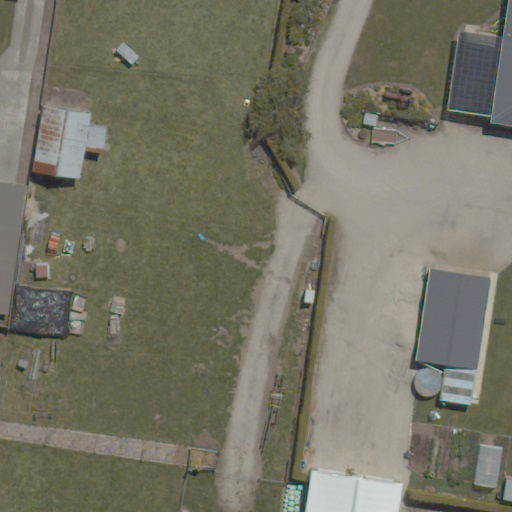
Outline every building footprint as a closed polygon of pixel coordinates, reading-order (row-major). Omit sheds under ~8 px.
[(511,0),(508,0),(492,128),(511,130),(511,0)] [(92,109),(45,102),(35,179),(82,185),(92,109)] [(25,193),(0,189),(0,320),(6,321),(25,193)] [(489,283),(430,275),(417,365),(476,374),(489,283)] [(382,485),(391,414),(355,410),(346,480),(382,485)]
